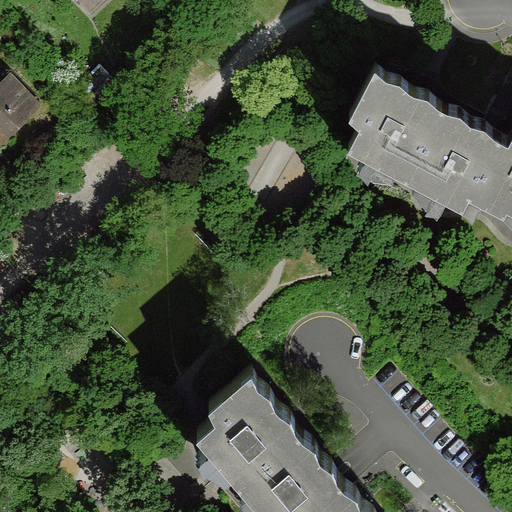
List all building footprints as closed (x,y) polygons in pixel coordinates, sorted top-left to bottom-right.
[(102,0),(82,0),(92,10),(102,0)] [(387,71),(376,61),(350,110),(361,119),(349,141),(406,171),(443,100),(437,96),(428,88),(413,84),(401,74),(387,71)] [(0,142),(39,105),(11,76),(0,86),(0,142)] [(450,103),(443,100),(406,171),(463,200),(470,188),(500,129),(495,127),(485,117),(472,114),(461,105),(450,103)] [(511,129),(509,134),(500,129),(470,188),(504,206),(507,200),(511,201),(511,129)] [(240,475),(300,423),(291,407),(277,396),(270,382),(259,376),(252,361),(210,398),(217,410),(198,427),(240,475)] [(271,511),(295,511),(342,471),(333,455),(321,447),(315,434),(300,423),(240,475),(271,511)] [(378,511),(374,503),(362,495),(357,483),(342,471),(295,511),(378,511)]
